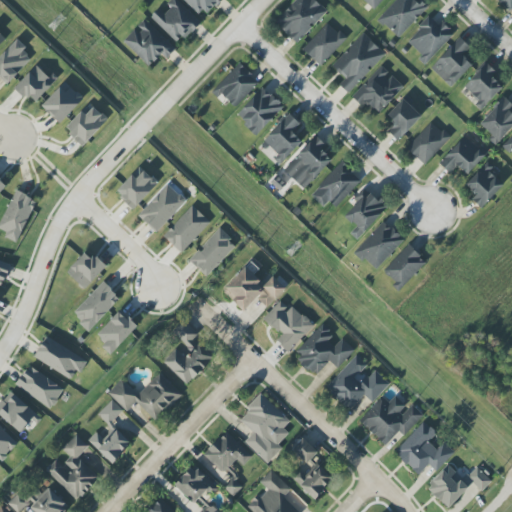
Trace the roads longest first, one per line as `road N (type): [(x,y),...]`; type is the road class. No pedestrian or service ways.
road 1 (residential): [(0,354),(59,220),(267,0)]
road 2 (residential): [(407,511),(194,304)]
road 3 (residential): [(432,211),(241,27)]
road 4 (residential): [(106,511),(252,360)]
road 5 (residential): [(159,287),(77,197)]
